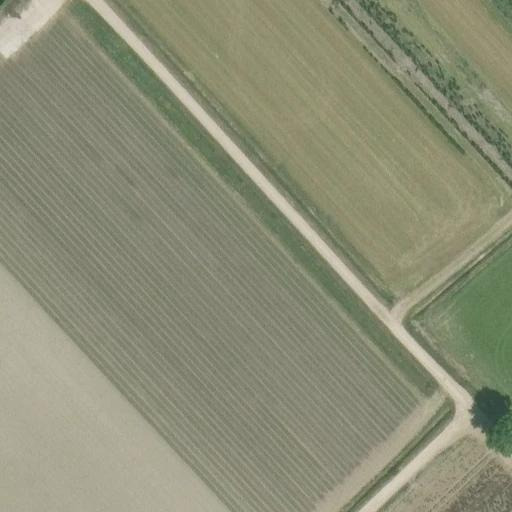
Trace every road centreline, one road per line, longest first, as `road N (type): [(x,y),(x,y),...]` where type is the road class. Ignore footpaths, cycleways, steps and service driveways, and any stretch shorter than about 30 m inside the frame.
road 1 (track): [(454,390),(87,0)]
road 2 (track): [(454,390),(465,418),(370,511)]
